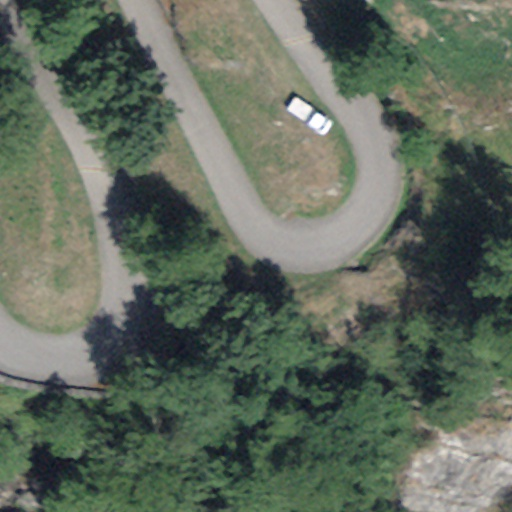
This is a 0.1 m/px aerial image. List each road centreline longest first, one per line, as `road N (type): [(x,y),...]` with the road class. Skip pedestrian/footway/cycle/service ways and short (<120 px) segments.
road 1 (unclassified): [(134,0),(244,209),(261,234),(303,249),(350,228),(370,202),(374,149),(276,0)]
road 2 (unclassified): [(0,341),(39,357),(97,341),(112,325),(120,279),(91,172),(0,10)]
